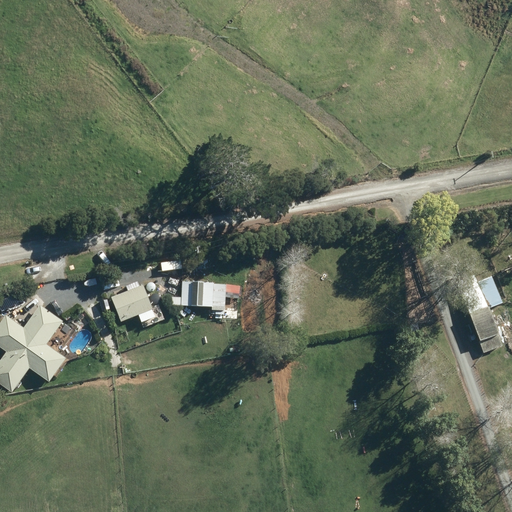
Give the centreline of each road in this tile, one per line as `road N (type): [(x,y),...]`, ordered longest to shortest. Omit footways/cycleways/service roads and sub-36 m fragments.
road 1 (unclassified): [(0,259),(511,168)]
road 2 (unknown): [(409,186),(511,451)]
